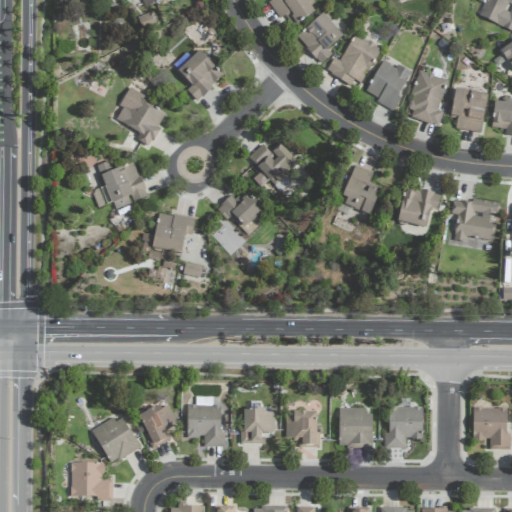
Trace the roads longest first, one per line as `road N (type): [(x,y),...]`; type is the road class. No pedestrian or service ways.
road 1 (secondary): [(22,353),(511,358)]
road 2 (residential): [(154,484),(176,477),(511,480)]
road 3 (residential): [(511,168),(421,154),(353,125),(286,77),(234,0)]
road 4 (tertiary): [(23,326),(23,0)]
road 5 (tertiary): [(4,0),(4,326)]
road 6 (secondary): [(451,332),(187,329)]
road 7 (secondary): [(187,329),(23,326)]
road 8 (tertiary): [(21,511),(22,353)]
road 9 (residential): [(286,77),(179,183)]
road 10 (tertiary): [(4,326),(0,470)]
road 11 (residential): [(451,480),(450,358)]
